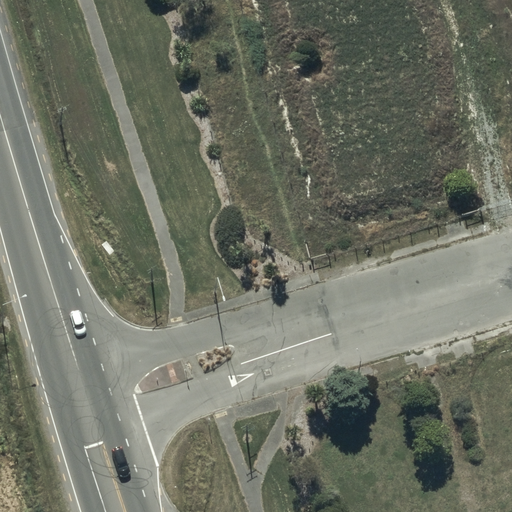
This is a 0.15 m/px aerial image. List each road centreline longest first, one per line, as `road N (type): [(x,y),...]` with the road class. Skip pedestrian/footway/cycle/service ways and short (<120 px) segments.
road 1 (track): [(194,366),(511,272)]
road 2 (trunk): [(87,399),(0,112)]
